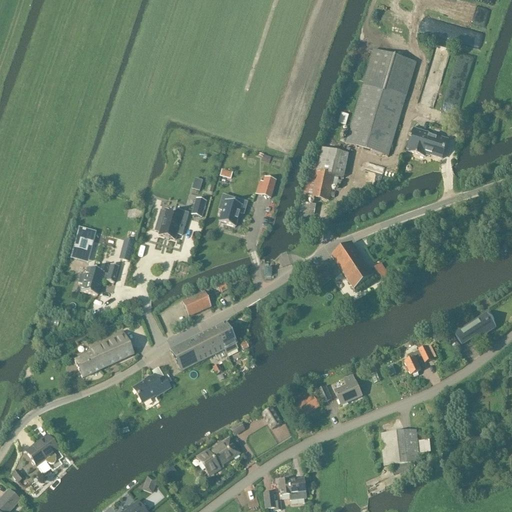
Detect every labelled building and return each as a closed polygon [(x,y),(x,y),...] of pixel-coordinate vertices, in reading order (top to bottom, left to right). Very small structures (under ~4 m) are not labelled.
[(345,144),(348,144),(388,156),(416,63),(373,50),(345,144)] [(414,130),(409,144),(407,150),(410,150),(409,153),(425,157),(426,154),(442,159),(447,141),(425,134),(425,133),(414,130)] [(263,156),(261,162),(269,164),(271,158),(263,156)] [(317,173),(311,198),(329,202),(334,177),(317,173)] [(259,196),(270,199),(275,182),(264,179),(259,196)] [(221,200),(218,211),(222,212),(221,216),(219,221),(218,224),(219,224),(234,228),(237,218),(239,214),(243,215),(245,208),(246,205),(247,203),(235,199),(234,204),(221,200)] [(191,216),(201,219),(205,203),(196,200),(191,216)] [(168,241),(169,239),(174,241),(176,235),(181,236),(187,214),(177,211),(176,211),(174,210),(172,215),(160,212),(154,232),(159,234),(158,236),(164,238),(164,239),(164,240),(164,238),(168,239),(168,241)] [(129,263),(134,243),(124,240),(119,260),(129,263)] [(354,290),(374,277),(351,244),(332,257),(354,290)] [(381,264),(374,268),(384,284),(391,279),(381,264)] [(80,293),(97,297),(101,280),(106,281),(106,282),(114,284),(118,268),(110,266),(108,275),(103,274),(103,273),(87,269),(85,276),(80,275),(78,284),(82,285),(80,293)] [(316,291),(332,279),(324,268),(308,280),(316,291)] [(188,318),(209,309),(202,294),(182,304),(188,318)] [(495,328),(491,322),(488,323),(484,316),(465,328),(462,324),(452,331),(462,346),(474,338),(476,340),(495,328)] [(213,329),(224,351),(226,355),(237,350),(234,346),(235,345),(224,324),(213,329)] [(180,373),(224,351),(213,329),(169,351),(180,373)] [(82,379),(132,356),(122,333),(89,348),(91,353),(73,362),(82,379)] [(239,345),(243,351),(248,348),(244,342),(239,345)] [(456,353),(461,351),(457,344),(452,347),(456,353)] [(425,364),(433,360),(426,347),(419,351),(413,354),(407,356),(409,361),(404,363),(411,377),(421,372),(415,360),(421,357),(425,364)] [(398,349),(391,353),(393,358),(401,354),(398,349)] [(216,376),(222,373),(218,366),(212,369),(216,376)] [(156,397),(170,389),(163,378),(157,381),(153,376),(132,389),(141,404),(155,396),(156,397)] [(341,406),(362,397),(352,376),(343,380),(346,386),(334,392),(341,406)] [(323,404),(331,400),(326,387),(317,391),(323,404)] [(299,419),(319,408),(313,397),(293,409),(299,419)] [(271,430),(280,425),(270,409),(261,414),(271,430)] [(241,425),(230,431),(233,436),(244,430),(241,425)] [(416,431),(380,435),(384,467),(392,466),(393,475),(409,474),(408,469),(414,468),(414,464),(419,463),(416,431)] [(53,454),(57,451),(47,437),(25,453),(35,467),(44,461),(46,464),(47,463),(48,464),(51,465),(53,464),(55,462),(55,459),(54,458),(55,457),(53,454)] [(218,467),(237,455),(229,441),(221,446),(219,444),(201,455),(202,456),(196,459),(207,477),(219,469),(218,467)] [(431,453),(429,441),(419,442),(420,454),(431,453)] [(162,474),(167,482),(178,475),(172,467),(163,473),(162,474)] [(17,483),(23,479),(17,471),(11,476),(17,483)] [(144,483),(143,487),(154,491),(157,482),(151,480),(149,479),(146,478),(145,481),(144,483)] [(279,497),(288,496),(289,502),(304,500),(302,480),(287,482),(287,481),(277,482),(279,497)] [(8,491),(0,500),(0,511),(5,511),(9,508),(12,510),(20,501),(8,491)] [(275,511),(280,511),(279,502),(273,503),(272,493),(263,494),(265,510),(274,509),(275,511)] [(143,511),(136,503),(124,511),(143,511)]
